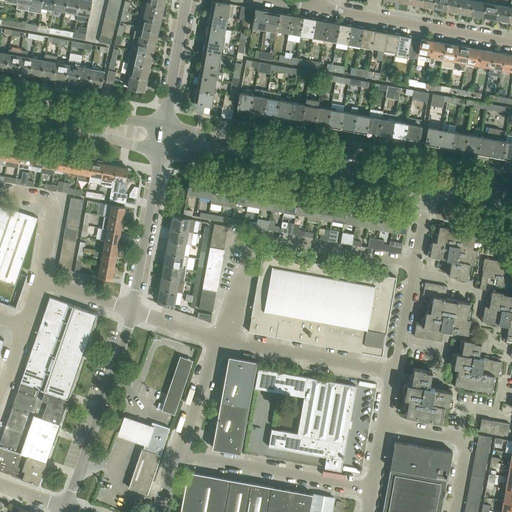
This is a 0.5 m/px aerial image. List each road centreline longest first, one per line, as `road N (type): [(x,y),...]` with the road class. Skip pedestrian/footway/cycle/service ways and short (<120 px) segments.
road 1 (residential): [(219,338),(262,236),(414,263)]
road 2 (residential): [(63,507),(131,308)]
road 3 (residential): [(511,41),(316,7)]
road 4 (unclassified): [(370,491),(178,455)]
road 5 (unclassified): [(392,373),(219,338)]
road 6 (residential): [(429,186),(290,162)]
road 7 (residential): [(290,162),(170,127)]
road 8 (residential): [(166,152),(290,162)]
road 9 (residential): [(178,455),(219,338)]
